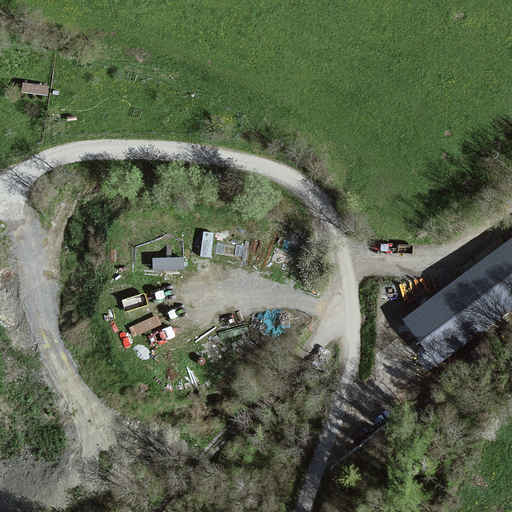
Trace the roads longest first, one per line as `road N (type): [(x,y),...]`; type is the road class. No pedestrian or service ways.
road 1 (unclassified): [(301,511),(353,358),(342,251),(314,195),(250,162),(152,150),(59,155),(0,183)]
road 2 (track): [(353,317),(228,430),(167,511)]
